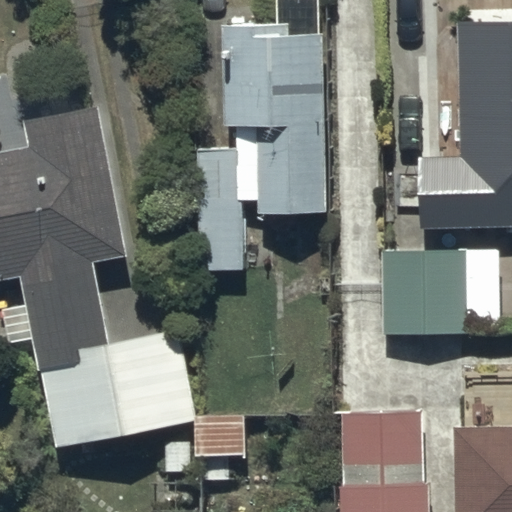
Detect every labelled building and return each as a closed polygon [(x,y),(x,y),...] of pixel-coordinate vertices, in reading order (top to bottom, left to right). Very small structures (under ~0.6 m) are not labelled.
[(275,0),(276,21),(220,21),(220,122),(237,122),(237,146),(193,146),(193,263),(238,263),(238,198),(256,198),(256,208),(321,208),(320,0),(275,0)] [(511,18),(464,19),(464,75),(435,75),(436,153),(415,153),(415,221),(511,219),(511,18)] [(0,276),(18,274),(22,300),(3,303),(9,336),(33,332),(52,441),(199,416),(184,326),(108,340),(93,257),(125,251),(99,105),(27,118),(31,144),(0,149),(0,276)] [(496,249),(384,249),(383,330),(467,330),(467,301),(496,300),(496,249)] [(427,511),(425,410),(340,412),(341,511),(427,511)] [(511,511),(511,422),(454,425),(458,511),(511,511)]
